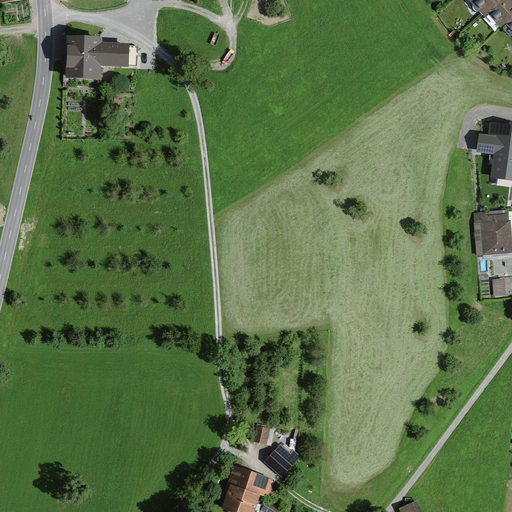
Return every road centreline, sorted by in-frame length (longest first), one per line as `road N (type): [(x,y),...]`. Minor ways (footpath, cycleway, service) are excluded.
road 1 (track): [(139,39),(178,69),(196,101),(230,416),(225,445),(177,511)]
road 2 (tertiary): [(42,0),(43,79),(0,275)]
road 3 (track): [(511,347),(384,511)]
road 4 (track): [(327,511),(268,474),(230,416)]
